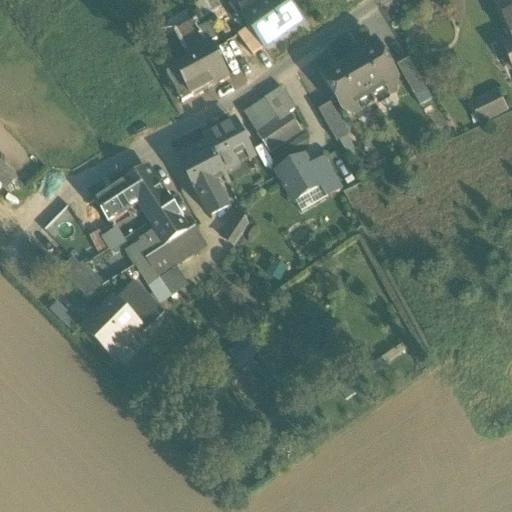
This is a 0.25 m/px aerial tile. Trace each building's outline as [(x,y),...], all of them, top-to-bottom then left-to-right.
[(191,0),(202,21),(212,16),(203,0),(191,0)] [(215,0),(203,0),(212,16),(220,10),(215,0)] [(252,0),(240,9),(246,17),(266,3),(264,0),(252,0)] [(250,29),(264,50),(301,24),(284,0),(269,0),(266,3),(246,17),(243,19),(250,29)] [(511,0),(495,0),(503,20),(511,15),(511,0)] [(511,15),(503,20),(511,40),(511,15)] [(175,35),(187,57),(211,44),(212,46),(217,43),(209,27),(201,32),(196,23),(175,35)] [(238,37),(253,59),(264,50),(250,29),(238,37)] [(364,52),(349,61),(376,107),(377,107),(375,103),(389,95),(396,96),(399,83),(376,43),(363,51),(364,52)] [(229,79),(212,46),(211,44),(187,57),(190,62),(176,70),(192,99),(229,79)] [(375,108),(376,107),(349,61),(334,69),(333,68),(320,75),(344,116),(356,119),(358,113),(373,104),(375,108)] [(397,68),(415,99),(427,92),(409,61),(397,68)] [(182,105),(192,99),(176,70),(166,76),(182,105)] [(257,137),(270,156),(302,134),(290,116),(295,113),(282,90),(244,116),(257,136),(257,137)] [(471,106),(480,125),(507,112),(497,93),(471,106)] [(319,113),(337,144),(349,137),(331,106),(319,113)] [(205,141),(207,146),(223,175),(236,168),(233,163),(250,154),(235,125),(205,141)] [(225,179),(223,175),(207,146),(179,161),(201,202),(218,192),(216,187),(226,181),(225,179)] [(253,159),(250,154),(233,163),(236,168),(253,159)] [(295,205),(320,190),(321,190),(310,169),(304,160),(278,176),(295,205)] [(1,161),(0,162),(0,183),(6,190),(18,179),(1,161)] [(327,201),(341,192),(323,161),(310,169),(321,190),(320,190),(327,201)] [(138,207),(142,214),(165,199),(166,199),(147,170),(123,186),(138,207)] [(229,187),(226,181),(216,187),(218,192),(229,187)] [(109,225),(138,207),(123,186),(96,204),(109,225)] [(327,201),(320,190),(295,205),(302,215),(327,201)] [(226,207),(218,192),(201,202),(208,216),(226,207)] [(142,214),(157,237),(166,249),(174,244),(173,244),(189,234),(165,199),(142,214)] [(226,241),(236,247),(249,228),(239,221),(226,241)] [(146,262),(155,276),(184,258),(183,255),(204,242),(195,230),(189,234),(173,244),(174,244),(166,249),(146,262)] [(89,237),(100,254),(108,249),(98,232),(89,237)] [(146,262),(166,249),(157,237),(129,255),(137,268),(137,267),(146,262)] [(61,273),(86,299),(101,289),(73,261),(61,273)] [(134,285),(115,305),(138,328),(137,328),(144,335),(164,315),(134,285)] [(110,355),(111,355),(123,342),(137,328),(138,328),(115,305),(113,303),(86,331),(110,355)] [(58,306),(49,315),(68,335),(77,326),(58,306)] [(229,352),(241,368),(257,356),(245,340),(229,352)] [(129,348),(123,342),(111,355),(117,361),(129,348)]
